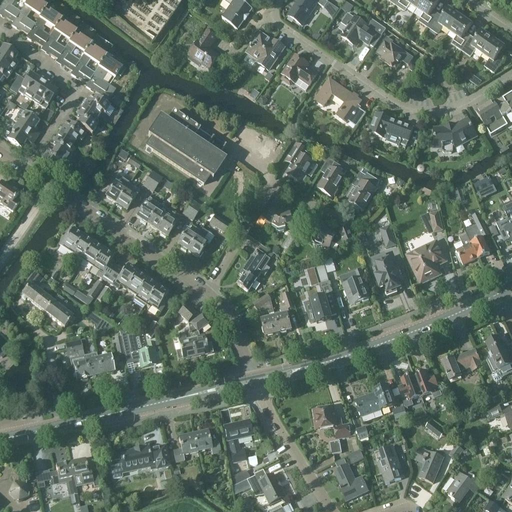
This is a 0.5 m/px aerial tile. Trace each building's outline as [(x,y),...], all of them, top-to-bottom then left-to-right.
[(8,20),(12,23),(13,23),(20,13),(11,7),(15,0),(18,0),(25,5),(28,0),(5,0),(0,8),(0,17),(1,18),(2,16),(8,20)] [(10,26),(16,30),(17,29),(27,36),(28,36),(35,25),(26,19),(31,12),(40,18),(47,7),(48,7),(49,5),(41,0),(28,0),(25,5),(20,13),(13,23),(12,23),(10,26)] [(237,31),(252,10),(245,5),(248,0),(224,0),(223,2),(232,8),(223,21),(237,31)] [(324,9),(328,3),(323,0),(299,0),(288,17),(302,27),(317,5),(324,9)] [(417,10),(423,0),(399,0),(395,7),(403,13),(405,10),(407,11),(410,6),(417,10)] [(428,29),(436,18),(431,14),(440,1),(437,0),(423,0),(417,10),(424,15),(420,20),(422,21),(420,24),(428,29)] [(346,2),(342,9),(349,13),(353,6),(346,2)] [(25,39),(31,42),(31,43),(32,41),(42,48),(43,49),(51,38),(43,33),(45,30),(43,28),(46,24),(56,30),(63,19),(64,18),(48,7),(47,7),(40,18),(35,25),(28,36),(27,36),(25,39)] [(450,33),(461,16),(450,8),(441,21),(436,18),(428,29),(436,35),(438,32),(440,33),(443,28),(450,33)] [(371,21),(367,27),(354,19),(348,15),(341,25),(347,29),(341,38),(354,47),(359,40),(369,47),(370,46),(374,49),(386,31),(371,20),(370,21),(371,21)] [(461,52),(469,40),(464,37),(473,24),(461,16),(450,33),(456,37),(453,42),(454,43),(452,46),(461,52)] [(50,55),(57,60),(58,60),(65,49),(56,43),(61,36),(70,42),(78,31),(79,30),(63,19),(56,30),(51,38),(43,49),(42,48),(41,51),(46,55),(47,53),(50,55)] [(68,70),(72,72),(72,73),(80,61),(71,55),(76,48),(85,54),(92,43),(93,44),(94,42),(78,31),(70,42),(65,49),(58,60),(57,60),(55,63),(61,67),(62,66),(68,70)] [(483,56),(494,39),(483,31),(474,44),(469,40),(461,52),(469,58),(471,55),(472,56),(476,51),(483,56)] [(198,68),(201,64),(210,70),(218,58),(208,51),(217,39),(207,32),(198,45),(197,44),(189,56),(191,57),(188,60),(198,68)] [(268,72),(284,49),(273,41),(272,43),(260,35),(247,54),(258,62),(257,64),(268,72)] [(414,59),(391,44),(392,43),(386,39),(376,54),(381,57),(379,60),(396,72),(402,63),(408,67),(414,59)] [(494,39),(483,56),(490,61),(486,66),(487,66),(486,69),(494,75),(502,63),(497,60),(506,47),(494,39)] [(83,81),(87,84),(88,85),(95,73),(86,67),(91,60),(100,66),(108,54),(93,44),(92,43),(85,54),(80,61),(72,73),(72,72),(70,75),(76,79),(77,78),(83,81)] [(18,56),(4,47),(0,51),(0,63),(13,72),(18,64),(15,62),(18,56)] [(85,87),(91,91),(92,90),(103,97),(102,98),(108,102),(116,90),(101,80),(106,73),(115,79),(117,75),(119,76),(121,76),(124,71),(124,69),(122,68),(123,67),(111,59),(112,57),(108,54),(100,66),(95,73),(88,85),(87,84),(85,87)] [(291,88),(293,84),(294,85),(298,79),(310,87),(317,76),(306,68),(308,65),(295,57),(282,76),(283,77),(280,81),(291,88)] [(13,72),(0,63),(0,83),(3,79),(7,81),(13,72)] [(32,102),(48,78),(43,75),(39,80),(30,75),(21,89),(26,92),(24,96),(32,102)] [(16,95),(25,81),(18,77),(9,91),(16,95)] [(46,111),(48,107),(58,93),(50,87),(54,82),(48,78),(32,102),(46,111)] [(476,79),(472,84),(478,88),(482,83),(476,79)] [(356,128),(366,114),(360,110),(361,108),(358,107),(361,102),(357,99),(357,97),(355,96),(353,96),(329,80),(314,102),(323,108),(332,96),(346,106),(337,118),(346,124),(348,122),(356,128)] [(511,93),(503,99),(504,101),(495,106),(494,105),(477,115),(491,137),(508,126),(503,118),(511,113),(511,114),(511,93)] [(88,101),(84,107),(82,110),(97,120),(101,114),(109,119),(114,111),(95,99),(92,104),(88,101)] [(118,110),(123,103),(117,99),(112,106),(118,110)] [(19,108),(25,112),(28,107),(23,103),(19,108)] [(41,121),(47,125),(54,114),(47,110),(41,121)] [(82,110),(76,118),(81,121),(77,126),(92,136),(97,128),(93,126),(97,120),(82,110)] [(40,123),(25,113),(21,111),(17,116),(18,116),(12,125),(36,141),(39,136),(34,132),(40,123)] [(199,130),(200,130),(173,112),(166,123),(160,118),(148,136),(152,139),(146,148),(204,186),(209,177),(213,180),(225,161),(219,157),(225,147),(213,138),(212,139),(199,130)] [(406,148),(413,129),(376,115),(369,133),(384,139),(386,134),(400,139),(398,145),(406,148)] [(461,146),(476,138),(467,121),(457,126),(458,127),(455,128),(454,127),(445,130),(445,132),(442,132),(442,131),(435,131),(435,149),(442,149),(442,153),(444,155),(451,155),(453,152),(453,148),(455,148),(460,145),(461,146)] [(36,141),(12,125),(6,134),(10,136),(7,141),(21,151),(27,142),(32,146),(36,141)] [(64,128),(60,134),(58,137),(74,147),(78,141),(81,143),(86,136),(71,126),(68,131),(64,128)] [(58,137),(53,145),(57,148),(53,152),(68,162),(73,155),(70,153),(74,147),(58,137)] [(311,178),(318,166),(313,163),(315,159),(303,151),(303,150),(297,146),(289,159),(295,163),(286,177),(299,185),(300,184),(303,184),(306,178),(306,175),(305,175),(306,174),(311,178)] [(121,151),(119,156),(126,159),(128,154),(121,151)] [(46,155),(42,161),(40,163),(55,174),(60,167),(63,170),(68,162),(53,152),(50,157),(46,155)] [(138,163),(130,157),(127,163),(138,171),(142,165),(138,163)] [(337,189),(347,172),(329,160),(321,173),(326,177),(318,190),(331,198),(332,198),(335,197),(338,192),(337,189)] [(142,187),(147,191),(158,175),(152,172),(142,187)] [(367,175),(366,177),(360,174),(345,199),(350,202),(349,204),(351,205),(350,207),(359,213),(360,210),(363,212),(376,190),(375,190),(380,183),(367,175)] [(163,179),(158,175),(147,191),(152,194),(163,179)] [(474,186),(479,197),(487,193),(485,190),(493,186),(489,179),(474,186)] [(20,204),(14,200),(18,195),(1,183),(0,184),(0,198),(3,201),(0,204),(0,205),(13,214),(20,204)] [(106,198),(116,205),(126,191),(125,190),(115,184),(106,198)] [(139,192),(135,189),(129,185),(125,190),(126,191),(116,205),(126,211),(139,192)] [(172,186),(168,193),(172,196),(177,189),(172,186)] [(462,189),(454,189),(455,201),(464,200),(462,189)] [(147,225),(160,205),(149,199),(136,218),(147,225)] [(187,219),(197,204),(191,200),(181,215),(187,219)] [(510,222),(511,226),(505,229),(499,232),(504,242),(510,239),(511,244),(511,243),(511,201),(501,207),(509,222),(510,222)] [(286,229),(294,228),(290,212),(282,214),(275,210),(277,207),(270,203),(261,218),(267,221),(266,223),(273,227),(273,228),(274,231),(277,233),(280,234),(284,233),(286,229)] [(197,204),(187,219),(192,223),(202,207),(197,204)] [(160,205),(147,225),(157,232),(170,212),(160,205)] [(170,212),(157,232),(167,239),(176,225),(180,219),(170,212)] [(230,226),(212,214),(206,222),(209,224),(224,234),(230,226)] [(442,232),(439,214),(431,215),(434,233),(442,232)] [(478,229),(485,226),(480,214),(473,217),(478,229)] [(339,247),(340,243),(343,245),(348,243),(353,239),(349,229),(335,234),(328,231),(325,224),(310,230),(313,237),(312,238),(311,241),(313,244),(315,246),(318,248),(322,247),(322,246),(329,250),(332,244),(339,247)] [(187,252),(202,229),(200,232),(190,226),(177,245),(187,252)] [(397,247),(390,227),(380,231),(387,250),(397,247)] [(498,236),(494,227),(489,229),(493,238),(498,236)] [(202,229),(187,252),(198,259),(207,245),(203,242),(208,233),(202,229)] [(471,246),(478,259),(478,260),(489,255),(482,239),(481,239),(480,237),(477,239),(473,230),(466,234),(467,235),(466,235),(470,244),(471,246)] [(72,254),(83,238),(73,231),(69,237),(67,236),(60,246),(72,254)] [(462,266),(478,259),(471,246),(470,244),(466,235),(459,238),(462,244),(455,247),(457,252),(456,253),(462,266)] [(288,237),(282,247),(287,251),(293,240),(288,237)] [(82,261),(93,245),(83,238),(72,254),(82,261)] [(445,262),(436,243),(416,253),(418,256),(409,260),(415,274),(418,273),(423,283),(426,282),(426,283),(435,279),(434,278),(437,276),(432,266),(437,264),(438,266),(445,262)] [(92,268),(103,251),(93,245),(82,261),(92,268)] [(261,245),(257,252),(257,251),(239,278),(242,279),(238,286),(250,293),(258,281),(257,281),(260,276),(255,272),(266,257),(265,257),(269,250),(261,245)] [(277,256),(281,250),(275,246),(271,252),(277,256)] [(103,251),(92,268),(99,272),(96,277),(106,284),(117,268),(110,264),(114,258),(103,251)] [(387,295),(403,289),(402,286),(405,285),(399,270),(396,271),(392,260),(377,265),(381,276),(377,278),(381,290),(384,288),(387,295)] [(319,284),(329,281),(324,265),(314,267),(319,284)] [(121,287),(127,291),(138,274),(127,267),(123,273),(117,268),(106,284),(118,291),(121,287)] [(351,306),(369,298),(362,278),(364,277),(361,270),(355,272),(357,279),(343,285),(351,306)] [(45,313),(54,302),(45,295),(46,293),(38,287),(43,280),(34,274),(24,287),(27,289),(22,295),(45,313)] [(127,291),(136,297),(147,281),(138,274),(127,291)] [(134,300),(134,301),(145,308),(147,304),(158,288),(147,281),(136,297),(134,300)] [(88,297),(93,300),(103,286),(98,282),(88,297)] [(338,313),(329,282),(319,285),(321,291),(322,291),(324,298),(320,299),(319,297),(313,299),(313,301),(310,302),(313,313),(308,314),(310,324),(316,322),(316,323),(331,318),(330,316),(338,313)] [(65,288),(62,291),(72,298),(76,293),(71,289),(70,291),(65,288)] [(111,291),(106,288),(97,300),(103,304),(111,291)] [(168,295),(158,288),(147,304),(159,312),(165,303),(163,302),(168,295)] [(275,318),(279,334),(292,331),(287,315),(290,315),(288,311),(294,309),(289,293),(282,296),(286,308),(280,310),(282,316),(275,318)] [(279,334),(275,318),(274,318),(272,301),(267,295),(254,304),(258,310),(259,310),(262,314),(269,313),(269,316),(270,319),(262,321),(266,337),(279,334)] [(60,302),(66,307),(69,303),(63,298),(60,302)] [(54,302),(45,313),(65,328),(73,317),(54,302)] [(183,317),(191,308),(186,304),(178,313),(183,317)] [(191,308),(183,317),(188,322),(196,313),(191,308)] [(188,324),(189,328),(196,357),(213,353),(211,343),(206,344),(205,337),(200,338),(198,331),(209,323),(202,314),(191,323),(188,324)] [(101,318),(95,325),(97,332),(115,328),(101,318)] [(151,338),(159,326),(154,322),(146,334),(151,338)] [(130,330),(122,324),(118,330),(126,336),(130,330)] [(178,361),(196,357),(189,328),(184,330),(185,334),(177,335),(181,350),(176,351),(178,361)] [(149,349),(138,352),(134,335),(128,336),(130,349),(133,360),(139,358),(141,368),(156,364),(154,354),(155,354),(153,342),(148,343),(149,349)] [(124,350),(130,349),(128,336),(122,338),(124,350)] [(124,355),(123,352),(120,338),(114,339),(117,356),(124,355)] [(488,344),(495,358),(489,361),(494,374),(494,376),(496,381),(499,382),(503,380),(504,377),(511,373),(511,357),(511,358),(503,342),(502,342),(500,338),(488,344)] [(81,341),(65,345),(66,351),(82,347),(81,341)] [(78,354),(84,353),(82,347),(66,351),(67,356),(78,354)] [(473,371),(484,367),(477,349),(455,359),(454,358),(443,363),(451,381),(462,376),(460,372),(471,367),(473,371)] [(73,366),(77,381),(81,380),(82,382),(87,381),(87,379),(89,378),(86,362),(84,353),(78,354),(78,358),(70,359),(72,366),(73,366)] [(98,359),(102,375),(114,372),(110,357),(98,359)] [(90,378),(90,380),(96,379),(95,377),(102,375),(98,359),(86,362),(89,378),(90,378)] [(415,374),(423,397),(434,393),(435,398),(442,395),(435,376),(429,379),(427,371),(416,375),(415,374)] [(423,397),(415,374),(404,378),(406,386),(400,388),(407,407),(414,404),(412,400),(422,396),(423,397)] [(374,391),(375,394),(381,410),(395,405),(388,386),(374,391)] [(364,423),(371,421),(369,414),(381,410),(375,394),(356,401),(362,416),(364,423)] [(486,411),(490,421),(503,416),(500,406),(486,411)] [(408,419),(404,407),(392,411),(396,423),(408,419)] [(511,407),(503,411),(505,417),(509,425),(511,424),(511,407)] [(352,425),(349,426),(343,427),(342,420),(336,421),(334,409),(315,412),(317,429),(336,426),(338,439),(356,436),(352,425)] [(432,420),(425,429),(438,440),(446,431),(432,420)] [(251,437),(248,423),(224,428),(227,442),(228,442),(233,464),(246,461),(243,449),(239,450),(237,440),(251,437)] [(360,442),(369,439),(365,427),(356,430),(360,442)] [(193,436),(197,453),(210,450),(212,455),(221,453),(218,442),(209,444),(207,432),(193,436)] [(197,453),(193,436),(178,439),(181,450),(173,452),(175,463),(184,461),(183,457),(197,453)] [(331,443),(333,455),(342,453),(340,441),(331,443)] [(456,461),(463,451),(457,446),(449,456),(456,461)] [(399,473),(402,472),(393,447),(379,452),(382,461),(379,463),(386,485),(401,480),(399,473)] [(167,453),(158,455),(157,452),(149,453),(148,448),(128,453),(129,455),(121,456),(122,462),(119,463),(119,461),(110,463),(114,480),(122,478),(120,470),(136,467),(137,471),(156,467),(157,470),(170,467),(167,453)] [(352,463),(364,458),(361,451),(349,457),(352,463)] [(438,451),(437,456),(430,453),(429,455),(419,451),(415,461),(425,465),(419,479),(433,484),(444,459),(443,459),(445,454),(438,451)] [(85,460),(71,463),(74,478),(76,488),(94,484),(95,488),(100,487),(97,472),(92,474),(90,468),(87,468),(85,460)] [(74,478),(71,463),(56,467),(57,472),(49,474),(51,485),(68,482),(72,496),(78,495),(76,488),(74,478)] [(347,501),(367,491),(361,479),(355,482),(348,466),(335,472),(343,487),(341,488),(347,501)] [(233,488),(250,479),(246,471),(231,478),(233,488)] [(474,493),(482,483),(470,474),(466,479),(462,476),(448,495),(459,503),(469,490),(474,493)] [(283,498),(272,476),(257,483),(255,477),(247,481),(253,493),(261,489),(269,505),(283,498)] [(13,482),(11,487),(8,494),(18,503),(29,495),(26,482),(13,482)] [(511,505),(511,485),(503,499),(511,505)] [(498,511),(500,510),(490,503),(485,510),(484,511),(485,511),(498,511)]
